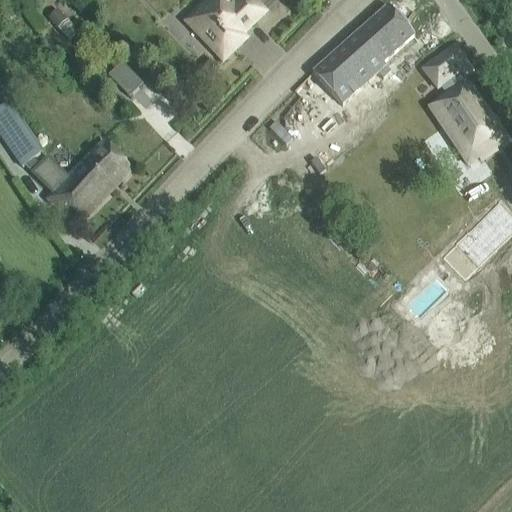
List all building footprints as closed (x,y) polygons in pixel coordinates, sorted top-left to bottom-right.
[(266,14),(252,0),(240,0),(235,5),(230,0),(210,0),(186,23),(223,63),(247,41),(242,36),(266,14)] [(415,37),(389,8),(313,75),(341,107),(378,75),(383,81),(391,74),(383,65),(415,37)] [(68,22),(60,12),(49,21),(69,43),(78,34),(68,22)] [(443,102),(469,86),(464,78),(472,72),(457,48),(422,70),(441,99),(443,102)] [(121,64),(107,77),(129,99),(143,86),(121,64)] [(510,144),(469,86),(443,102),(431,110),(466,166),(477,159),(480,164),(493,155),(510,144)] [(0,135),(23,169),(26,167),(36,161),(41,157),(7,106),(6,107),(0,98),(0,135)] [(390,104),(344,143),(360,161),(405,122),(390,104)] [(132,172),(118,158),(104,145),(69,180),(53,165),(47,172),(36,161),(26,167),(36,176),(38,173),(42,177),(40,180),(55,194),(49,201),(63,215),(77,229),(132,172)] [(511,238),(488,201),(461,218),(504,286),(511,280),(511,238)]
